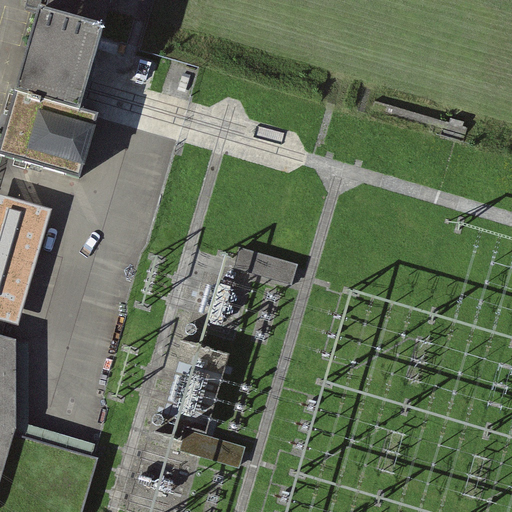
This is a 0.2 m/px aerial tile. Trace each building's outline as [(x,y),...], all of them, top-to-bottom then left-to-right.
[(99,37),(110,0),(27,0),(23,14),(34,18),(99,37)] [(78,113),(99,37),(34,18),(15,94),(78,113)] [(97,119),(78,113),(15,94),(0,146),(0,158),(3,159),(79,180),(97,119)] [(0,323),(13,327),(53,212),(0,196),(0,323)] [(299,266),(241,249),(235,268),(293,285),(299,266)] [(14,346),(0,340),(0,511),(83,511),(99,459),(15,431),(14,346)] [(245,448),(188,431),(182,451),(239,468),(245,448)]
